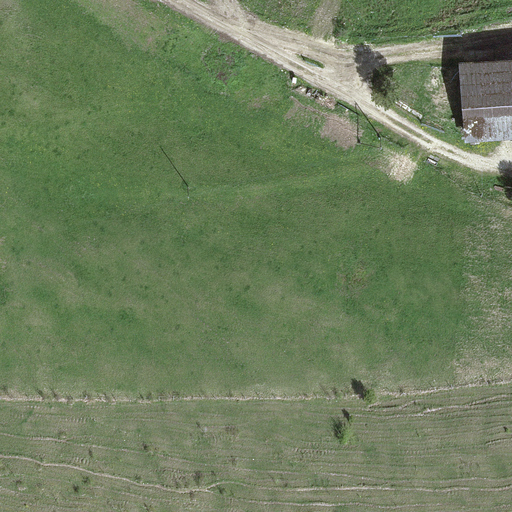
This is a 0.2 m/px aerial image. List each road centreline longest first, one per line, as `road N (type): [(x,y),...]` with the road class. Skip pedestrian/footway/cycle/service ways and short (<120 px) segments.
road 1 (track): [(328,83),(439,150),(511,172)]
road 2 (track): [(511,36),(371,61),(328,83)]
road 3 (track): [(328,83),(173,0)]
